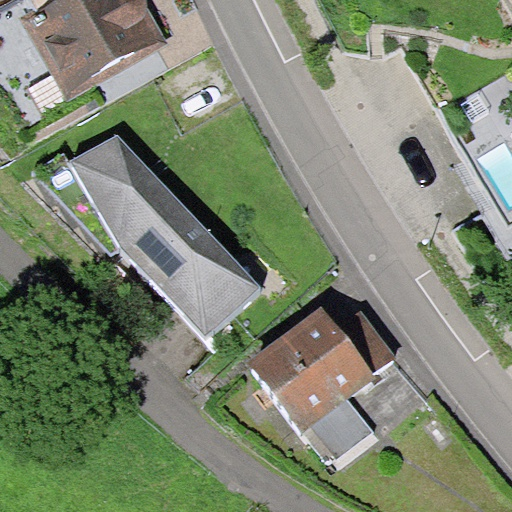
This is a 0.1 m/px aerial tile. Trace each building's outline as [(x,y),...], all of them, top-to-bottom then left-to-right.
[(86,0),(28,0),(44,26),(86,0)] [(134,0),(86,0),(44,26),(29,35),(77,112),(169,56),(134,0)] [(436,114),(505,230),(511,225),(511,88),(505,77),(436,114)] [(121,150),(75,178),(123,260),(213,356),(266,307),(121,150)] [(64,160),(35,177),(112,263),(123,260),(75,178),(64,160)] [(328,313),(247,379),(313,459),(323,450),(361,420),(385,400),(377,390),(399,371),(360,323),(345,334),(328,313)] [(361,420),(323,450),(339,469),(376,438),(361,420)]
